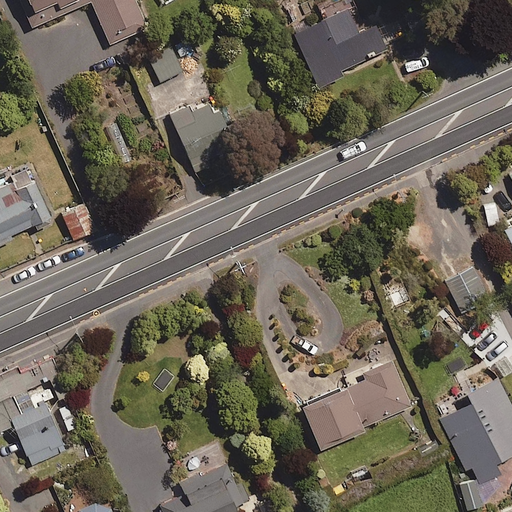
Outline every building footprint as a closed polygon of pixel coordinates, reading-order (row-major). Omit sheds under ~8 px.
[(135,0),(21,0),(32,24),(88,0),(91,0),(110,42),(147,26),(135,0)] [(356,24),(347,5),(291,31),(316,86),(343,73),(341,67),(393,44),(379,13),(356,24)] [(192,49),(187,37),(146,55),(158,80),(182,69),(176,56),(192,49)] [(156,82),(142,87),(155,119),(169,113),(156,82)] [(235,146),(214,100),(191,110),(189,105),(170,113),(192,164),(235,146)] [(16,182),(3,154),(0,155),(0,242),(12,238),(10,233),(50,215),(32,175),(16,182)] [(87,205),(61,215),(71,239),(96,229),(87,205)] [(511,218),(499,225),(511,249),(511,218)] [(412,404),(392,359),(362,372),(363,376),(301,403),(320,447),(363,428),(362,425),(412,404)] [(482,503),(501,486),(495,474),(500,472),(495,461),(511,452),(511,405),(497,375),(453,396),(472,437),(454,446),(465,468),(471,465),(476,476),(456,486),(467,509),(482,503)] [(31,408),(24,391),(0,401),(0,429),(14,423),(31,463),(65,449),(45,402),(31,408)] [(178,481),(161,443),(113,464),(134,511),(228,511),(251,503),(241,482),(235,484),(225,461),(178,481)] [(111,511),(107,506),(98,502),(91,502),(82,506),(77,511),(111,511)]
